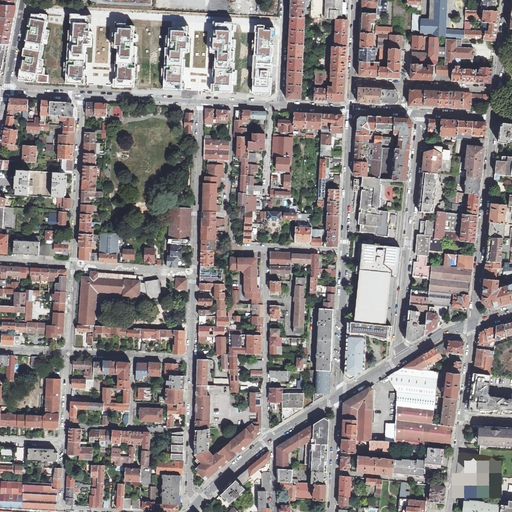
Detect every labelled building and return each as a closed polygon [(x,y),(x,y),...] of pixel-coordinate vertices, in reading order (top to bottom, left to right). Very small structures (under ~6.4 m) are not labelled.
[(233,0),(233,13),(252,14),(252,3),(246,2),(245,0),(210,0),(210,12),(219,12),(219,0),(237,0),(238,0),(237,0),(233,0)] [(305,0),(290,0),(290,17),(304,18),(305,0)] [(325,19),(326,0),(311,0),(311,18),(318,19),(322,19),(325,19)] [(348,0),(326,0),(325,19),(336,19),(342,19),(342,14),(346,14),(346,12),(346,3),(349,3),(348,0)] [(377,14),(377,18),(381,18),(382,10),(386,11),(387,0),(377,0),(377,8),(377,14)] [(417,10),(421,10),(421,0),(407,0),(408,4),(418,5),(417,10)] [(433,37),(439,37),(445,38),(446,0),(434,0),(434,20),(433,33),(433,37)] [(493,11),(494,0),(482,0),(482,2),(482,3),(481,6),(482,6),(482,11),(484,11),(493,11)] [(16,12),(17,6),(1,5),(0,5),(0,13),(0,15),(0,17),(14,18),(16,12)] [(472,18),(478,18),(478,11),(466,10),(465,16),(472,17),(472,18)] [(499,11),(493,11),(484,11),(483,22),(485,23),(484,23),(497,24),(499,11)] [(361,33),(370,34),(371,30),(371,23),(376,24),(377,18),(377,14),(362,13),(362,24),(361,33)] [(420,32),(421,19),(421,15),(415,14),(415,13),(412,13),(412,32),(414,32),(420,32)] [(40,14),(32,14),(31,18),(30,18),(28,26),(29,27),(29,30),(27,30),(27,34),(25,41),(27,41),(25,48),(24,48),(23,56),(24,56),(23,60),(22,60),(21,63),(19,78),(25,79),(25,81),(48,82),(49,75),(42,74),(43,67),(40,67),(42,59),(39,58),(42,44),(44,44),(48,22),(46,21),(47,15),(40,14)] [(69,84),(85,84),(85,74),(86,69),(84,69),(84,62),(86,62),(87,47),(89,47),(91,24),(89,24),(89,16),(84,16),(74,15),(74,20),(72,20),(70,61),(67,61),(66,77),(69,77),(69,84)] [(13,28),(14,18),(0,17),(0,44),(9,45),(13,28)] [(305,18),(304,18),(290,17),(289,31),(304,31),(305,18)] [(336,33),(347,34),(348,30),(348,20),(342,19),(336,19),(336,33)] [(420,32),(433,33),(434,20),(432,20),(421,19),(420,32)] [(211,85),(210,92),(228,93),(233,93),(233,85),(237,85),(237,70),(235,70),(236,39),(235,39),(235,32),(235,22),(227,22),(224,22),(218,22),(213,21),(213,37),(210,37),(209,53),(214,53),(214,70),(211,70),(211,85)] [(464,39),(481,39),(481,32),(470,31),(471,22),(465,22),(465,36),(464,39)] [(495,41),(497,24),(484,23),(484,32),(486,32),(485,40),(495,41)] [(116,86),(131,87),(132,80),(135,80),(136,64),(133,64),(135,26),(127,26),(127,24),(122,24),(118,24),(118,28),(116,28),(115,48),(118,48),(117,64),(119,64),(118,71),(117,71),(116,78),(116,86)] [(252,55),(250,94),(272,95),(273,78),(274,49),(275,28),(270,27),(270,29),(264,29),(264,25),(257,24),(256,25),(255,25),(254,33),(253,55),(252,55)] [(164,66),(163,89),(181,89),(184,89),(184,81),(185,52),(189,53),(190,36),(187,36),(188,26),(184,26),(181,26),(177,26),(177,28),(168,27),(166,66),(164,66)] [(376,26),(376,31),(376,34),(379,34),(388,35),(390,35),(392,35),(392,28),(377,27),(378,26),(376,26)] [(289,44),(304,45),(304,31),(289,31),(289,44)] [(335,47),(347,47),(347,40),(347,34),(336,33),(335,47)] [(360,48),(373,48),(374,34),(370,34),(361,33),(361,41),(360,48)] [(389,49),(401,50),(402,35),(392,35),(390,35),(390,38),(387,38),(388,35),(379,34),(378,46),(378,48),(380,48),(389,49)] [(425,37),(420,36),(413,36),(412,49),(424,49),(425,37)] [(434,65),(438,65),(438,56),(439,47),(439,37),(433,37),(430,37),(430,53),(412,53),(412,64),(422,65),(429,65),(434,65)] [(445,65),(461,65),(461,58),(473,59),(474,48),(462,47),(462,40),(446,39),(446,48),(439,47),(438,56),(446,56),(445,65)] [(9,45),(0,44),(0,75),(1,75),(3,62),(6,63),(7,59),(4,59),(5,52),(8,53),(9,45)] [(303,59),(304,45),(289,44),(288,58),(303,59)] [(331,73),(346,73),(346,62),(347,47),(335,47),(332,47),(331,73)] [(374,62),(375,62),(376,48),(373,48),(360,48),(360,56),(359,62),(370,62),(374,62)] [(386,63),(389,63),(389,49),(380,48),(380,62),(380,63),(386,63)] [(379,78),(400,79),(401,50),(389,49),(389,63),(389,66),(388,68),(387,68),(379,68),(379,78)] [(288,71),(302,72),(303,59),(288,58),(288,71)] [(359,77),(379,78),(379,68),(380,63),(380,62),(375,62),(374,62),(374,67),(370,67),(370,62),(359,62),(359,69),(359,77)] [(433,80),(434,65),(429,65),(428,68),(425,68),(423,69),(422,69),(422,65),(412,64),(411,79),(410,79),(433,80)] [(452,81),(453,69),(453,66),(438,66),(438,65),(434,65),(433,80),(438,80),(446,81),(452,81)] [(460,67),(456,66),(456,69),(453,69),(452,81),(462,82),(462,70),(460,69),(460,67)] [(477,74),(476,74),(475,82),(491,83),(492,68),(480,68),(479,73),(477,74)] [(462,70),(462,82),(475,82),(476,74),(477,70),(462,70)] [(287,85),(302,86),(302,72),(288,71),(287,85)] [(328,89),(327,101),(344,102),(345,95),(345,84),(346,73),(331,73),(316,72),(315,84),(317,84),(328,85),(328,81),(333,81),(333,87),(328,87),(328,89)] [(286,99),(301,100),(302,86),(287,85),(286,99)] [(381,104),(382,89),(358,87),(358,103),(370,103),(381,104)] [(328,89),(315,89),(314,100),(320,101),(327,101),(328,89)] [(382,89),(381,104),(390,104),(395,104),(398,101),(399,97),(399,93),(395,89),(382,89)] [(424,106),(425,91),(410,90),(409,105),(417,105),(424,106)] [(439,107),(440,92),(425,91),(424,106),(430,106),(439,107)] [(448,107),(449,92),(440,92),(439,107),(444,107),(448,107)] [(456,107),(463,108),(464,93),(449,92),(448,107),(456,107)] [(463,108),(470,108),(471,100),(483,101),(489,101),(489,94),(464,93),(463,108)] [(23,119),(28,119),(28,100),(23,100),(11,99),(9,110),(13,110),(23,110),(23,119)] [(46,112),(50,113),(50,101),(49,101),(42,101),(41,118),(40,130),(47,130),(47,124),(45,124),(46,115),(46,112)] [(60,117),(74,117),(75,107),(71,107),(71,102),(61,101),(50,101),(50,113),(50,115),(60,115),(60,117)] [(86,115),(95,116),(95,103),(94,103),(87,103),(86,115)] [(95,103),(95,116),(103,116),(103,115),(107,115),(107,104),(100,103),(95,103)] [(213,124),(213,120),(213,109),(206,109),(205,123),(213,124)] [(217,123),(228,123),(228,120),(230,120),(231,110),(228,110),(228,111),(220,110),(217,110),(218,109),(213,109),(213,120),(217,120),(217,123)] [(257,120),(256,134),(265,134),(266,112),(263,112),(258,111),(253,111),(250,111),(250,119),(257,120)] [(185,133),(193,133),(194,122),(194,114),(186,113),(186,118),(185,118),(185,133)] [(288,131),(293,131),(293,128),(294,113),(292,113),(290,113),(289,121),(279,121),(279,126),(281,126),(280,132),(281,133),(287,134),(288,133),(288,131)] [(294,113),(293,128),(306,128),(306,114),(302,113),(294,113)] [(306,114),(306,128),(321,129),(321,127),(321,124),(322,114),(314,114),(306,114)] [(322,114),(321,124),(327,125),(327,122),(331,122),(331,127),(321,127),(321,129),(321,132),(332,133),(343,133),(344,115),(331,115),(322,114)] [(12,129),(14,116),(8,115),(6,128),(12,129)] [(376,130),(377,117),(372,117),(362,116),(357,120),(356,135),(369,136),(369,130),(370,129),(376,129),(376,130)] [(64,131),(74,132),(75,117),(74,117),(60,117),(60,120),(63,120),(63,121),(65,121),(64,131)] [(394,130),(395,118),(385,117),(377,117),(376,130),(394,130)] [(40,130),(41,118),(36,118),(36,120),(27,120),(27,126),(27,129),(40,130)] [(398,149),(410,150),(411,142),(413,123),(409,119),(395,118),(394,130),(394,134),(399,135),(398,149)] [(243,120),(235,120),(234,137),(238,137),(249,137),(250,130),(244,130),(243,128),(242,128),(243,121),(250,122),(250,121),(243,121),(243,120)] [(454,139),(455,121),(445,121),(435,120),(434,135),(448,136),(448,142),(454,142),(454,139)] [(470,135),(471,122),(463,121),(455,121),(454,139),(470,140),(470,135)] [(470,135),(484,136),(485,123),(471,122),(470,135)] [(511,137),(511,124),(505,124),(500,128),(498,142),(507,142),(507,144),(510,144),(511,137)] [(18,130),(12,129),(6,128),(3,142),(15,145),(18,130)] [(62,145),(74,146),(74,132),(64,131),(64,135),(61,135),(60,136),(60,138),(62,138),(62,145)] [(95,135),(95,133),(94,133),(85,132),(85,143),(95,143),(95,136),(96,136),(96,135),(95,135)] [(331,136),(332,133),(321,132),(321,145),(331,145),(331,140),(331,136)] [(249,149),(264,150),(265,134),(256,134),(253,133),(253,142),(249,142),(249,143),(249,149)] [(277,157),(289,158),(292,158),(293,138),(280,137),(280,134),(274,134),(273,157),(277,157)] [(238,137),(237,157),(239,157),(240,158),(248,158),(248,153),(246,153),(246,151),(245,151),(245,145),(246,145),(246,143),(249,143),(249,142),(249,137),(238,137)] [(394,138),(383,137),(382,144),(382,148),(383,148),(390,148),(393,149),(394,138)] [(229,141),(213,140),(205,140),(204,159),(208,159),(224,160),(228,160),(229,141)] [(13,150),(18,151),(19,145),(15,145),(3,142),(2,148),(5,149),(5,150),(7,150),(6,151),(13,152),(13,150)] [(363,177),(380,179),(383,148),(382,148),(382,144),(375,144),(369,143),(356,142),(356,151),(355,162),(354,176),(363,177)] [(453,176),(454,142),(448,142),(445,142),(443,142),(443,147),(435,146),(434,148),(426,147),(426,151),(425,151),(425,154),(423,167),(423,172),(438,174),(449,175),(453,176)] [(96,143),(95,143),(85,143),(84,153),(96,153),(97,154),(97,152),(96,152),(96,143)] [(23,162),(36,162),(37,146),(24,145),(23,162)] [(59,159),(73,160),(74,146),(62,145),(59,145),(59,159)] [(331,145),(321,145),(320,154),(331,155),(331,145)] [(467,156),(483,158),(484,148),(482,145),(470,145),(470,146),(468,146),(467,156)] [(390,148),(383,148),(380,179),(382,179),(387,180),(390,148)] [(396,149),(393,180),(407,182),(408,173),(409,163),(410,150),(398,149),(396,149)] [(95,166),(96,153),(84,153),(84,166),(95,166)] [(468,169),(467,177),(481,178),(483,158),(467,156),(466,169),(468,169)] [(511,156),(497,156),(495,173),(511,174),(511,156)] [(277,171),(289,172),(289,158),(277,157),(277,171)] [(242,166),(248,166),(248,164),(248,158),(240,158),(240,162),(242,162),(242,166)] [(59,173),(65,173),(72,174),(73,160),(59,159),(58,159),(58,161),(61,161),(61,165),(62,165),(62,170),(59,170),(59,173)] [(224,163),(224,160),(208,159),(208,165),(209,165),(209,169),(207,168),(207,173),(209,173),(209,177),(206,177),(205,186),(203,186),(203,191),(205,191),(205,197),(203,197),(203,202),(205,202),(204,212),(216,212),(219,212),(220,205),(217,205),(217,198),(216,198),(216,195),(214,195),(214,191),(217,191),(217,184),(220,184),(220,177),(224,177),(224,174),(221,174),(221,172),(223,172),(223,165),(221,165),(221,163),(224,163)] [(8,167),(9,161),(2,160),(0,160),(0,169),(12,170),(12,168),(8,167)] [(248,166),(247,174),(253,175),(253,174),(256,174),(256,172),(258,172),(258,165),(254,165),(248,164),(248,166)] [(97,166),(95,166),(84,166),(83,179),(96,180),(97,180),(97,166)] [(239,174),(239,175),(241,176),(247,176),(247,174),(248,166),(242,166),(241,166),(241,168),(242,168),(242,174),(239,174)] [(16,195),(29,196),(29,186),(33,186),(33,180),(29,180),(30,172),(31,172),(31,171),(17,170),(17,176),(16,176),(15,189),(17,189),(16,195)] [(437,179),(437,178),(438,174),(423,172),(422,180),(420,199),(419,212),(424,212),(426,212),(434,213),(434,208),(435,204),(436,201),(435,200),(435,196),(436,196),(436,191),(436,187),(438,185),(436,183),(437,179)] [(58,198),(64,198),(65,173),(59,173),(53,173),(52,197),(58,198)] [(271,197),(290,198),(292,173),(291,173),(288,175),(288,176),(285,176),(284,187),(277,187),(278,176),(272,176),(271,197)] [(247,185),(257,186),(257,180),(254,179),(254,176),(253,176),(253,175),(247,174),(247,176),(247,184),(247,185)] [(481,178),(467,177),(456,176),(455,183),(465,184),(464,193),(466,193),(470,194),(479,195),(481,178)] [(380,199),(382,179),(380,179),(363,177),(363,180),(361,180),(361,181),(360,189),(362,190),(362,194),(361,205),(360,205),(359,212),(360,213),(360,217),(360,224),(361,224),(360,232),(376,233),(376,235),(388,237),(389,225),(387,225),(389,211),(377,210),(378,203),(381,203),(382,199),(380,199)] [(96,192),(96,180),(83,179),(83,191),(96,192)] [(246,196),(255,196),(262,196),(263,186),(257,186),(247,185),(246,193),(246,196)] [(340,195),(340,190),(334,189),(328,189),(328,191),(329,191),(329,201),(339,201),(340,195)] [(103,192),(96,192),(83,191),(82,202),(91,203),(91,201),(90,201),(90,200),(89,200),(89,197),(87,197),(88,196),(102,197),(103,192)] [(0,206),(5,207),(11,207),(12,200),(6,199),(6,198),(1,198),(1,194),(0,194),(0,206)] [(477,216),(479,195),(470,194),(468,209),(468,215),(477,216)] [(434,213),(434,214),(436,215),(437,211),(445,212),(447,198),(444,197),(444,201),(441,202),(442,204),(439,206),(439,208),(434,208),(434,213)] [(64,208),(70,208),(71,199),(64,198),(58,198),(58,203),(64,203),(64,208)] [(339,210),(339,201),(329,201),(325,201),(318,201),(318,200),(317,206),(323,206),(323,208),(328,208),(328,215),(339,216),(339,210)] [(468,215),(468,209),(462,209),(463,204),(453,203),(453,209),(462,210),(462,214),(468,215)] [(506,219),(507,211),(506,211),(506,205),(499,204),(492,204),(491,212),(490,220),(490,222),(504,224),(504,221),(505,219),(506,219)] [(91,214),(93,215),(93,206),(82,205),(81,214),(91,214)] [(168,239),(190,239),(191,217),(191,208),(190,208),(170,207),(168,239)] [(54,224),(65,224),(66,212),(60,211),(59,216),(54,216),(54,224)] [(284,218),(284,212),(265,211),(265,218),(268,218),(268,220),(284,221),(284,218)] [(475,242),(477,216),(468,215),(462,214),(445,212),(437,211),(436,215),(436,221),(434,238),(444,239),(472,242),(475,242)] [(296,219),(296,226),(312,227),(313,214),(296,213),(296,219)] [(91,221),(91,214),(81,214),(81,222),(92,222),(94,222),(94,221),(91,221)] [(339,223),(339,216),(328,215),(328,221),(326,221),(326,222),(328,223),(327,230),(338,230),(339,223)] [(216,219),(204,218),(202,218),(202,240),(216,240),(222,241),(223,233),(216,232),(216,226),(225,226),(225,219),(216,219)] [(443,253),(444,239),(434,238),(436,221),(421,221),(421,225),(419,244),(417,262),(414,262),(413,270),(412,277),(420,277),(420,274),(423,275),(423,278),(430,278),(431,265),(426,265),(428,251),(443,253)] [(91,229),(92,222),(81,222),(81,234),(93,234),(93,229),(91,229)] [(504,226),(504,224),(490,222),(490,225),(489,237),(503,238),(503,234),(504,234),(504,231),(504,226)] [(244,242),(251,242),(252,223),(245,223),(244,242)] [(312,227),(296,226),(295,231),(295,242),(311,243),(312,238),(312,229),(312,227)] [(46,244),(53,245),(54,231),(46,230),(46,244)] [(338,239),(338,230),(327,230),(325,230),(325,233),(328,233),(328,236),(327,236),(327,237),(324,237),(324,246),(337,247),(338,239)] [(100,235),(99,253),(117,254),(118,234),(101,232),(100,235)] [(0,253),(7,254),(8,235),(0,234),(0,253)] [(100,235),(93,234),(81,234),(79,260),(99,261),(99,253),(100,235)] [(39,255),(40,244),(40,236),(27,235),(27,241),(25,241),(25,239),(22,239),(22,241),(14,240),(14,253),(39,255)] [(500,262),(503,238),(489,237),(486,262),(500,262)] [(400,247),(379,245),(379,244),(375,244),(375,245),(373,245),(373,239),(368,239),(368,241),(363,240),(363,242),(359,242),(358,250),(357,260),(361,260),(361,266),(357,265),(356,273),(360,274),(358,295),(356,318),(355,318),(354,319),(354,320),(354,321),(355,321),(355,322),(385,325),(385,324),(390,324),(395,277),(397,277),(399,256),(400,247)] [(216,240),(202,240),(201,250),(216,251),(216,240)] [(55,251),(55,245),(53,245),(46,244),(40,244),(39,255),(55,256),(55,251)] [(64,254),(68,254),(68,245),(61,245),(55,245),(55,251),(64,251),(64,254)] [(171,256),(178,257),(181,257),(181,246),(171,245),(171,256)] [(123,258),(134,259),(134,250),(130,249),(130,247),(126,247),(126,249),(124,249),(123,258)] [(145,248),(144,261),(150,261),(150,262),(155,262),(155,249),(145,248)] [(216,251),(201,250),(201,266),(213,266),(214,252),(217,252),(217,251),(216,251)] [(271,266),(292,267),(292,263),(292,253),(271,252),(271,266)] [(117,254),(99,253),(99,261),(117,263),(117,254)] [(292,263),(311,264),(311,254),(292,253),(292,263)] [(444,266),(450,266),(451,257),(455,258),(455,254),(445,253),(444,266)] [(311,268),(320,268),(320,267),(318,267),(318,254),(311,254),(311,264),(311,268)] [(458,267),(472,269),(473,256),(470,256),(459,255),(458,267)] [(167,266),(178,267),(178,257),(171,256),(167,256),(168,257),(167,264),(167,266)] [(246,266),(246,258),(236,258),(236,260),(234,260),(234,257),(230,257),(230,270),(238,270),(239,269),(239,266),(246,266)] [(246,269),(257,269),(257,268),(257,264),(256,262),(253,265),(253,267),(248,267),(248,263),(250,263),(253,260),(252,258),(248,258),(246,258),(246,266),(239,266),(239,269),(242,269),(243,270),(246,273),(246,269)] [(503,281),(507,281),(506,280),(511,278),(511,262),(510,263),(505,262),(503,281)] [(431,264),(431,265),(430,278),(429,291),(451,293),(469,295),(470,285),(472,269),(458,267),(450,266),(444,266),(431,264)] [(222,266),(213,266),(201,266),(201,275),(200,283),(224,284),(225,284),(225,279),(222,279),(222,266)] [(283,273),(282,276),(286,276),(286,273),(291,273),(292,267),(271,266),(271,272),(283,273)] [(20,277),(21,268),(8,267),(7,275),(18,276),(18,277),(20,277)] [(40,280),(41,269),(31,268),(31,273),(30,280),(40,280)] [(311,277),(317,277),(317,271),(331,272),(331,276),(336,277),(336,275),(336,269),(329,269),(320,268),(311,268),(311,277)] [(496,280),(497,268),(486,268),(484,279),(496,280)] [(40,280),(49,280),(50,269),(41,269),(40,280)] [(55,291),(56,291),(66,292),(67,270),(50,269),(49,280),(55,280),(55,276),(58,276),(58,277),(61,277),(60,283),(56,283),(55,291)] [(253,299),(260,299),(260,291),(259,291),(259,287),(257,287),(257,284),(259,284),(260,269),(257,269),(246,269),(246,273),(246,291),(247,291),(247,298),(253,299)] [(140,283),(141,281),(136,281),(125,280),(126,276),(125,276),(124,275),(98,273),(98,272),(91,272),(91,277),(83,277),(79,325),(94,326),(97,291),(124,293),(124,295),(139,296),(140,295),(140,283)] [(12,284),(7,284),(7,289),(16,290),(16,289),(20,289),(20,279),(20,277),(12,277),(12,284)] [(299,295),(299,298),(305,298),(306,278),(296,277),(296,282),(297,282),(296,295),(299,295)] [(328,294),(335,294),(335,287),(321,286),(317,285),(317,277),(311,277),(310,293),(327,294),(328,294)] [(176,288),(186,289),(187,279),(182,279),(177,278),(176,288)] [(148,295),(148,300),(150,300),(150,298),(160,297),(161,298),(162,298),(159,279),(145,281),(145,283),(140,283),(140,295),(148,295)] [(496,280),(484,279),(483,290),(482,302),(490,308),(500,305),(511,301),(511,300),(508,286),(508,284),(502,286),(496,285),(496,280)] [(271,292),(281,292),(280,281),(271,281),(271,292)] [(225,290),(224,284),(200,283),(200,290),(212,290),(211,287),(215,286),(215,299),(225,299),(225,293),(222,293),(222,290),(225,290)] [(15,306),(21,307),(21,304),(25,304),(26,293),(16,292),(16,290),(7,289),(0,288),(0,295),(4,296),(4,293),(16,294),(15,306)] [(428,302),(429,291),(411,289),(410,300),(409,310),(419,311),(427,312),(428,302)] [(26,301),(33,301),(37,301),(37,300),(33,299),(33,295),(37,296),(40,296),(40,290),(27,290),(26,301)] [(57,302),(65,303),(66,292),(56,291),(56,294),(54,294),(53,297),(53,299),(57,299),(57,302)] [(429,291),(428,302),(449,304),(451,293),(429,291)] [(468,302),(469,295),(451,293),(449,304),(448,322),(452,320),(453,307),(468,309),(468,302)] [(323,309),(334,309),(334,306),(334,302),(335,302),(335,301),(335,298),(335,294),(328,294),(327,299),(324,299),(324,300),(323,302),(323,309)] [(218,311),(218,316),(221,316),(224,316),(226,316),(226,309),(224,309),(224,307),(227,307),(226,302),(225,302),(225,299),(215,299),(200,298),(200,304),(205,305),(207,305),(212,305),(212,301),(217,301),(218,309),(216,309),(216,311),(218,311)] [(297,304),(295,333),(303,333),(305,301),(299,301),(299,304),(297,304)] [(64,333),(65,303),(57,302),(54,302),(53,325),(47,325),(47,333),(47,337),(60,337),(61,333),(64,333)] [(251,316),(253,316),(263,316),(263,305),(261,305),(252,304),(252,307),(253,307),(253,313),(251,313),(251,316)] [(271,305),(271,318),(278,318),(280,318),(280,309),(285,310),(285,306),(271,305)] [(317,370),(331,371),(331,361),(333,328),(333,317),(334,309),(323,309),(319,308),(317,370)] [(425,334),(427,315),(424,315),(423,324),(419,324),(419,323),(418,322),(419,311),(409,310),(408,318),(406,339),(411,343),(425,334)] [(437,327),(438,313),(427,312),(427,315),(425,334),(437,327)] [(218,316),(218,326),(224,326),(227,326),(228,326),(229,326),(229,325),(229,321),(229,316),(226,316),(224,316),(221,316),(218,316)] [(27,322),(27,323),(27,332),(47,333),(47,325),(47,323),(32,322),(27,322)] [(355,322),(350,322),(349,331),(356,333),(357,331),(365,334),(365,332),(371,333),(371,336),(391,340),(392,326),(385,325),(355,322)] [(506,335),(511,333),(511,322),(503,325),(506,335)] [(21,323),(16,323),(15,329),(20,329),(20,331),(27,332),(27,323),(24,323),(21,323)] [(230,335),(241,335),(241,330),(236,330),(236,325),(229,325),(229,326),(228,326),(228,330),(230,330),(230,335)] [(501,337),(506,335),(503,325),(497,326),(495,340),(500,340),(500,339),(500,338),(501,338),(501,337)] [(94,326),(93,331),(93,333),(93,336),(97,336),(97,333),(107,333),(107,337),(112,337),(112,333),(112,327),(109,327),(109,326),(96,326),(94,326)] [(199,336),(224,336),(224,326),(218,326),(199,326),(199,336)] [(254,331),(254,335),(261,335),(263,335),(263,326),(258,326),(258,331),(254,331)] [(495,340),(497,326),(485,329),(485,330),(480,331),(478,345),(489,346),(490,343),(491,343),(491,341),(490,341),(491,339),(493,338),(492,346),(495,346),(495,345),(495,340)] [(139,336),(142,336),(142,328),(127,327),(127,328),(127,330),(129,330),(140,331),(139,336)] [(154,334),(154,338),(160,338),(160,329),(142,328),(142,336),(142,337),(147,338),(147,334),(154,334)] [(160,329),(160,338),(161,338),(161,336),(174,336),(174,330),(160,329)] [(271,329),(271,337),(280,337),(280,329),(271,329)] [(174,330),(174,336),(174,343),(173,345),(173,352),(183,353),(184,351),(185,331),(174,330)] [(15,344),(15,336),(9,335),(9,334),(2,334),(2,335),(1,344),(15,344)] [(249,347),(249,335),(241,335),(230,335),(230,346),(249,347)] [(249,335),(249,347),(261,348),(261,335),(254,335),(249,335)] [(366,336),(347,335),(345,376),(351,380),(365,371),(366,336)] [(217,356),(222,356),(222,354),(226,354),(226,338),(227,338),(227,337),(224,336),(199,336),(199,343),(217,343),(217,356)] [(271,337),(270,346),(280,346),(281,346),(281,339),(283,339),(283,337),(280,337),(271,337)] [(444,342),(443,351),(447,352),(452,353),(452,354),(463,355),(464,342),(449,341),(449,340),(444,342)] [(511,340),(495,345),(491,375),(511,377),(511,340)] [(436,347),(442,358),(443,357),(443,351),(444,342),(436,347)] [(249,353),(249,347),(230,346),(230,369),(237,369),(237,353),(249,353)] [(423,355),(431,371),(434,371),(430,365),(436,361),(437,362),(438,361),(438,360),(442,358),(436,347),(423,355)] [(494,356),(494,351),(492,350),(477,348),(476,359),(474,373),(491,375),(494,356)] [(3,369),(8,369),(9,355),(0,354),(0,362),(4,363),(3,369)] [(297,371),(306,371),(306,370),(307,370),(307,362),(307,355),(297,355),(297,371)] [(413,361),(417,369),(426,370),(424,367),(426,366),(428,371),(431,371),(423,355),(413,361)] [(197,385),(207,385),(208,359),(198,359),(197,385)] [(254,370),(263,370),(263,361),(255,360),(255,362),(245,362),(244,370),(254,370)] [(441,372),(447,372),(451,373),(452,361),(443,360),(441,372)] [(84,379),(86,379),(94,379),(94,373),(94,362),(74,361),(74,367),(86,368),(86,372),(85,372),(84,379)] [(103,373),(117,374),(117,361),(104,361),(104,362),(103,373)] [(119,380),(131,380),(132,364),(129,362),(125,362),(117,361),(117,374),(121,374),(121,375),(119,375),(119,380)] [(404,368),(417,369),(413,361),(404,367),(404,368)] [(451,373),(460,374),(462,362),(452,361),(451,373)] [(94,373),(103,373),(104,362),(94,362),(94,373)] [(136,387),(139,387),(149,388),(149,379),(149,375),(149,362),(138,362),(137,363),(136,387)] [(149,362),(149,375),(151,375),(159,376),(162,376),(162,375),(162,373),(162,363),(149,362)] [(165,373),(165,375),(170,375),(178,375),(178,364),(166,363),(165,373)] [(397,406),(434,410),(435,396),(436,386),(438,372),(434,371),(431,371),(428,371),(426,370),(417,369),(404,368),(404,367),(388,376),(397,392),(397,393),(397,398),(397,406)] [(278,379),(287,380),(288,371),(280,370),(270,370),(270,377),(278,377),(278,379)] [(319,399),(324,396),(324,393),(328,393),(330,392),(330,390),(331,371),(317,370),(316,393),(314,393),(314,402),(319,399)] [(436,386),(445,387),(447,372),(441,372),(438,372),(436,386)] [(444,397),(457,399),(460,374),(451,373),(447,372),(445,387),(444,397)] [(489,397),(491,375),(474,373),(472,391),(469,411),(480,412),(480,410),(484,410),(504,412),(511,412),(511,400),(505,399),(505,398),(504,398),(503,399),(489,397)] [(170,375),(170,381),(169,381),(169,380),(167,380),(167,381),(167,384),(170,384),(170,388),(183,389),(184,376),(178,375),(170,375)] [(48,413),(60,414),(61,396),(60,396),(58,396),(58,394),(58,391),(61,392),(61,379),(47,378),(47,389),(48,389),(48,393),(48,396),(47,395),(46,409),(46,411),(48,413)] [(86,387),(86,379),(84,379),(81,379),(79,379),(73,379),(72,387),(86,387)] [(125,389),(130,389),(131,380),(119,380),(118,387),(117,387),(117,388),(121,388),(125,389)] [(196,430),(210,428),(211,395),(207,395),(207,385),(197,385),(196,430)] [(444,397),(445,387),(436,386),(435,396),(444,397)] [(103,387),(103,402),(117,403),(119,403),(119,398),(111,398),(111,388),(103,387)] [(135,399),(150,399),(150,388),(149,388),(139,387),(139,392),(135,392),(135,399)] [(356,440),(371,441),(371,433),(371,430),(372,415),(373,397),(373,389),(370,387),(344,403),(342,439),(356,440)] [(159,403),(168,403),(183,403),(183,398),(183,389),(170,388),(164,388),(164,390),(167,390),(167,397),(164,396),(159,396),(159,403)] [(270,401),(283,401),(282,393),(283,388),(270,388),(270,401)] [(303,409),(305,388),(298,388),(286,388),(286,393),(282,393),(283,401),(282,405),(282,422),(303,409)] [(251,392),(251,406),(259,406),(261,406),(261,392),(251,392)] [(441,425),(454,426),(457,399),(444,397),(441,425)] [(71,419),(77,419),(77,416),(77,408),(88,409),(89,402),(86,402),(72,401),(71,411),(71,419)] [(103,403),(104,408),(108,409),(115,409),(115,410),(116,410),(117,403),(103,402),(103,403)] [(168,403),(167,413),(174,413),(185,414),(186,404),(183,403),(168,403)] [(395,443),(428,447),(429,441),(436,441),(435,443),(444,444),(445,443),(451,443),(454,426),(441,425),(432,424),(434,410),(397,406),(396,424),(395,441),(395,443)] [(142,421),(162,421),(162,408),(152,408),(152,410),(141,409),(140,419),(142,421)] [(6,425),(9,425),(9,413),(8,413),(6,414),(1,414),(0,425),(6,425)] [(12,426),(18,426),(18,415),(13,415),(11,413),(9,413),(9,425),(12,426)] [(30,427),(31,415),(29,413),(26,413),(24,415),(18,415),(18,426),(22,426),(30,427)] [(45,416),(45,427),(48,427),(55,428),(56,428),(59,425),(59,423),(60,414),(48,413),(46,415),(45,416)] [(31,415),(30,427),(32,427),(44,427),(45,427),(45,416),(31,415)] [(312,470),(327,471),(328,440),(329,421),(324,418),(321,420),(299,434),(299,445),(299,446),(305,442),(306,442),(305,463),(299,463),(299,469),(312,470)] [(214,456),(209,451),(195,455),(202,463),(196,468),(206,480),(224,465),(241,451),(255,439),(254,438),(258,434),(257,433),(260,431),(260,426),(261,426),(261,424),(261,422),(254,422),(218,452),(219,452),(214,456)] [(386,423),(386,441),(389,441),(395,441),(396,424),(391,423),(386,423)] [(511,511),(511,427),(499,427),(498,427),(499,428),(499,429),(496,429),(493,429),(493,427),(493,426),(485,426),(485,427),(485,428),(481,428),(480,447),(480,458),(502,460),(500,477),(511,477),(511,500),(502,499),(500,511),(511,511)] [(69,441),(81,441),(81,429),(70,428),(69,441)] [(195,455),(209,451),(210,442),(212,442),(212,436),(210,436),(210,428),(196,430),(195,455)] [(89,442),(100,442),(100,440),(100,430),(92,429),(90,431),(89,442)] [(100,430),(100,440),(112,440),(113,430),(100,430)] [(122,431),(113,430),(112,440),(112,442),(115,442),(120,442),(120,444),(121,444),(122,441),(122,431)] [(122,431),(122,441),(127,442),(131,442),(131,431),(122,431)] [(131,442),(131,443),(140,444),(140,446),(143,446),(144,432),(131,431),(131,442)] [(173,436),(173,441),(184,442),(185,432),(184,431),(173,433),(173,436)] [(277,468),(285,469),(285,452),(287,452),(293,449),(293,447),(299,447),(299,446),(299,445),(299,434),(293,437),(293,438),(291,438),(277,447),(277,448),(278,449),(278,452),(277,452),(277,468)] [(355,453),(356,440),(342,439),(342,444),(342,452),(345,452),(355,453)] [(69,454),(81,454),(81,447),(80,446),(81,446),(81,441),(69,441),(69,454)] [(172,461),(183,461),(183,460),(184,460),(184,442),(173,441),(172,459),(172,461)] [(371,441),(370,452),(388,454),(388,455),(388,456),(389,441),(386,441),(371,441)] [(119,460),(119,456),(120,456),(121,449),(115,448),(115,445),(115,442),(112,442),(112,459),(119,460)] [(81,459),(92,460),(92,447),(82,447),(81,447),(81,454),(81,459)] [(427,458),(442,460),(443,460),(444,449),(428,447),(427,458)] [(42,460),(57,461),(58,453),(54,452),(54,449),(29,448),(28,459),(42,460)] [(249,470),(250,476),(255,472),(270,459),(270,453),(268,452),(250,467),(249,468),(249,469),(249,470)] [(345,452),(342,452),(341,455),(341,469),(349,470),(350,458),(346,457),(346,454),(345,453),(345,452)] [(128,466),(130,466),(130,455),(127,454),(126,457),(123,457),(120,456),(119,456),(119,460),(112,459),(111,465),(126,466),(128,466)] [(358,463),(357,471),(375,473),(376,458),(358,456),(358,463)] [(460,481),(479,484),(482,459),(464,456),(460,481)] [(376,458),(375,473),(393,475),(394,460),(376,458)] [(425,462),(425,466),(441,467),(442,460),(427,458),(426,458),(425,462)] [(394,460),(393,475),(401,476),(401,474),(416,476),(416,477),(424,478),(425,466),(425,462),(417,461),(417,462),(413,462),(413,461),(399,459),(399,460),(394,460)] [(157,467),(157,470),(157,474),(164,474),(181,475),(183,475),(184,461),(183,461),(172,461),(158,460),(157,467)] [(94,477),(98,477),(99,465),(90,464),(90,470),(92,470),(92,477),(94,477)] [(16,473),(22,473),(22,466),(0,465),(0,472),(3,472),(3,470),(16,471),(16,473)] [(128,469),(128,466),(126,466),(125,480),(141,481),(142,469),(128,469)] [(54,478),(61,478),(62,472),(62,468),(56,468),(54,478)] [(236,479),(242,485),(251,478),(250,476),(249,470),(249,469),(249,468),(236,479)] [(297,482),(298,482),(298,479),(292,479),(293,469),(287,469),(285,469),(277,468),(278,481),(281,481),(297,482)] [(312,483),(326,484),(327,478),(327,471),(312,470),(311,483),(312,483)] [(270,511),(270,508),(267,508),(266,491),(270,491),(270,472),(264,472),(262,474),(262,491),(258,491),(258,511),(262,511),(270,511)] [(181,475),(164,474),(163,503),(180,504),(181,475)] [(339,496),(349,497),(350,497),(351,476),(340,475),(340,486),(339,496)] [(86,488),(86,485),(83,485),(83,484),(80,483),(74,483),(74,476),(68,476),(67,487),(74,487),(80,488),(82,488),(86,488)] [(98,482),(98,477),(94,477),(93,487),(91,487),(91,485),(86,485),(86,488),(97,489),(98,482)] [(370,492),(375,492),(376,485),(376,479),(367,478),(367,484),(371,484),(370,492)] [(221,494),(230,504),(246,489),(242,485),(236,479),(221,494)] [(55,511),(56,504),(57,489),(54,489),(52,489),(52,487),(52,483),(48,483),(43,483),(1,481),(1,487),(1,493),(0,493),(0,511),(55,511)] [(289,498),(296,498),(296,496),(297,482),(281,481),(281,487),(285,488),(285,489),(289,490),(289,498)] [(297,482),(296,496),(311,497),(312,497),(312,493),(312,483),(311,483),(298,482),(297,482)] [(400,498),(409,499),(410,491),(406,491),(407,482),(401,482),(400,498)] [(321,500),(325,500),(326,491),(326,484),(312,483),(312,493),(314,493),(314,496),(314,500),(321,500)] [(428,501),(444,503),(446,486),(428,485),(427,500),(428,500),(428,501)] [(90,507),(96,507),(97,496),(87,495),(87,497),(91,497),(90,507)] [(124,498),(124,497),(124,496),(118,496),(116,496),(115,496),(115,497),(117,497),(117,503),(116,508),(124,509),(124,508),(124,498)] [(339,505),(348,505),(348,503),(349,497),(339,496),(339,499),(339,505)] [(425,511),(426,501),(409,499),(400,498),(398,511),(425,511)] [(140,508),(140,501),(140,499),(132,499),(132,505),(132,508),(140,508)] [(143,509),(154,509),(155,503),(155,502),(151,502),(149,502),(149,501),(147,500),(147,502),(143,501),(143,508),(143,509)] [(498,511),(499,507),(500,505),(490,504),(490,503),(484,503),(484,501),(470,500),(470,501),(464,501),(461,500),(461,503),(459,503),(459,508),(463,509),(462,511),(498,511)] [(180,504),(163,503),(155,503),(154,509),(154,510),(177,511),(178,511),(182,508),(183,504),(180,504)]
